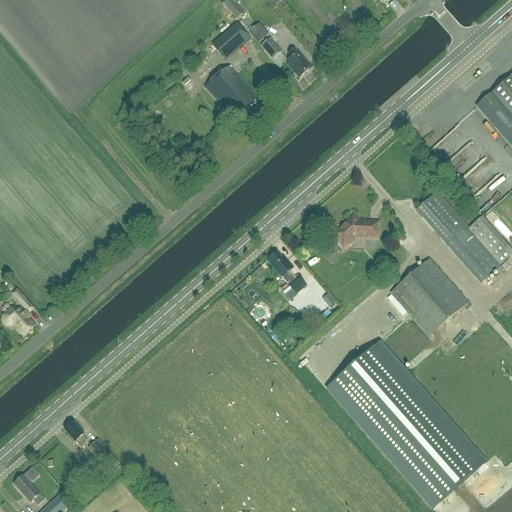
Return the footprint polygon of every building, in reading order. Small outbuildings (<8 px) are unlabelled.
[(242,15),(228,0),(222,5),(236,21),(242,15)] [(225,61),(250,40),(236,24),(212,46),(225,61)] [(249,35),(258,46),(269,37),(259,26),(249,35)] [(269,39),(260,47),(271,60),(280,52),(269,39)] [(307,68),(309,66),(298,53),(297,54),(293,50),(288,55),(290,58),(285,63),(299,79),(309,71),(307,68)] [(248,132),(265,118),(254,105),(258,102),(229,68),(204,90),(233,122),(235,120),(238,125),(240,123),(248,132)] [(511,148),(511,77),(477,108),(511,148)] [(469,231),(437,194),(416,212),(445,246),(450,242),(485,282),(511,258),(511,254),(482,220),(469,231)] [(482,210),(493,197),(490,194),(478,207),(482,210)] [(346,224),(332,236),(338,243),(338,245),(343,251),(345,251),(351,246),(351,244),(352,243),(352,242),(356,239),(377,240),(378,225),(369,224),(369,227),(360,226),(355,220),(348,226),(346,224)] [(293,270),(286,262),(284,263),(276,254),(266,262),(296,296),(306,287),(298,277),(295,280),(289,273),(293,270)] [(428,339),(467,305),(429,261),(390,295),(428,339)] [(13,298),(26,312),(31,308),(18,293),(13,298)] [(327,297),(323,300),(330,309),(335,306),(327,297)] [(32,329),(30,326),(32,324),(19,310),(17,312),(14,309),(11,309),(2,317),(1,322),(5,327),(11,328),(12,326),(22,337),(32,329)] [(485,465),(379,345),(327,391),(433,511),(485,465)] [(74,424),(70,428),(67,428),(66,429),(66,432),(65,432),(69,437),(68,439),(74,445),(76,444),(81,450),(88,444),(82,438),(84,436),(74,424)] [(116,462),(98,441),(88,449),(106,471),(116,462)] [(39,496),(23,477),(13,486),(30,504),(33,501),(37,506),(44,501),(39,496)] [(61,497),(43,511),(65,511),(71,507),(70,506),(61,497)]
